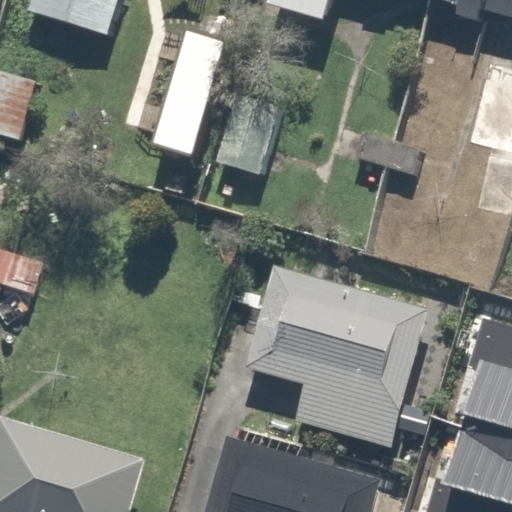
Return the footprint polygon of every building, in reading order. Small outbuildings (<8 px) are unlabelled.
[(345,36),(354,0),(411,0),(511,25),(511,0),(282,0),(278,18),(345,36)] [(511,65),(490,60),(467,151),(511,161),(511,65)] [(0,245),(0,309),(58,330),(78,273),(0,245)] [(454,310),(292,261),(257,376),(310,392),(299,429),(408,462),(454,310)] [(511,325),(471,314),(434,452),(511,473),(511,325)] [(151,511),(161,473),(0,430),(0,511),(151,511)] [(387,511),(396,482),(244,437),(221,511),(387,511)]
